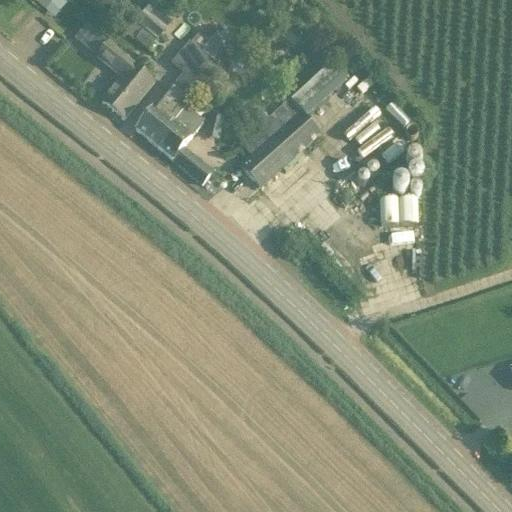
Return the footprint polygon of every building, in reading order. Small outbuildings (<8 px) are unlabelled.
[(30,0),(46,13),(56,0),(30,0)] [(151,6),(135,25),(156,42),(172,23),(151,6)] [(189,46),(188,45),(170,68),(200,92),(214,76),(240,44),(222,28),(210,41),(201,33),(189,46)] [(96,61),(122,81),(101,106),(101,107),(123,124),(146,95),(154,86),(143,76),(107,47),(96,61)] [(320,137),(304,120),(344,85),(328,67),(239,147),(250,159),(238,171),(257,193),(320,137)] [(208,87),(198,100),(206,107),(216,93),(208,87)] [(136,135),(153,150),(186,108),(190,103),(174,90),(172,93),(171,92),(162,104),(155,112),(154,111),(151,115),(135,135),(136,135)] [(352,192),(415,144),(383,102),(340,135),(348,145),(362,163),(347,174),(351,180),(346,184),(352,192)] [(202,121),(186,108),(153,150),(172,165),(177,170),(200,189),(211,177),(182,153),(191,142),(190,141),(196,135),(200,129),(203,127),(202,121)] [(387,195),(423,173),(412,156),(376,177),(387,195)]
